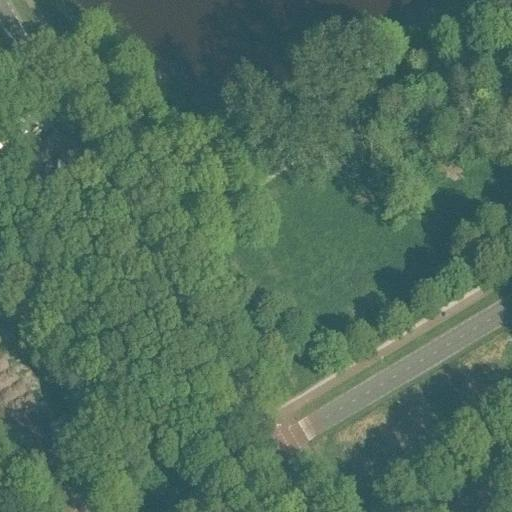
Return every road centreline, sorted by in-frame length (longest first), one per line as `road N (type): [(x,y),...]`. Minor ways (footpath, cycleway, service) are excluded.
road 1 (unclassified): [(271,451),(251,431),(0,10)]
road 2 (unclassified): [(271,451),(511,311)]
